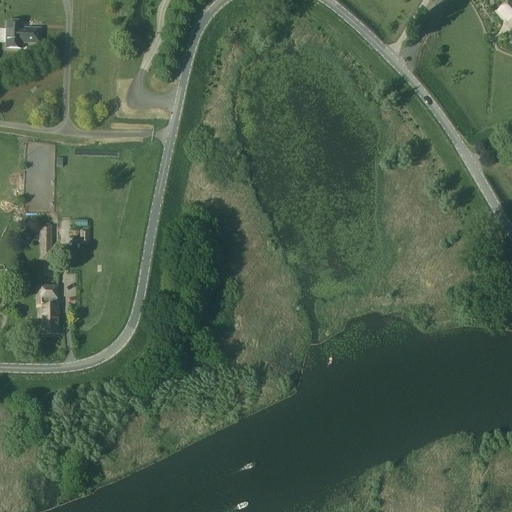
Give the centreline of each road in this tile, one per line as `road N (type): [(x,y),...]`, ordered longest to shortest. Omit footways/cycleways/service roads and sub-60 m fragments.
road 1 (tertiary): [(0,366),(93,360),(127,330),(186,62),(223,0)]
road 2 (tertiary): [(321,0),(388,54),(435,108),(511,233)]
